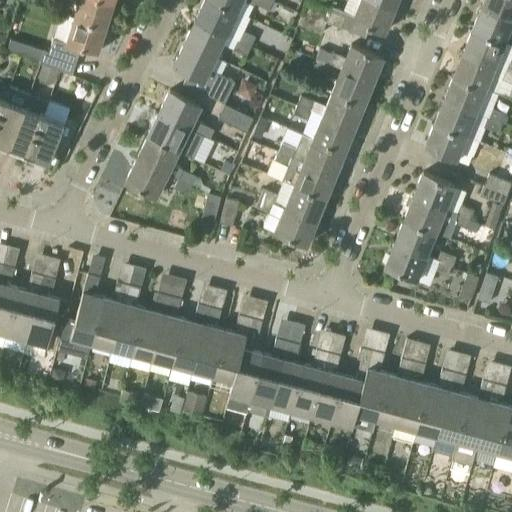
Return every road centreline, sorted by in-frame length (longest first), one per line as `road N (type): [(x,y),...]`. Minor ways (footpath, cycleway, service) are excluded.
road 1 (residential): [(331,300),(448,0)]
road 2 (tertiary): [(273,511),(0,435)]
road 3 (residential): [(331,300),(67,229)]
road 4 (residential): [(67,229),(78,186),(169,0)]
road 5 (residential): [(511,349),(331,300)]
